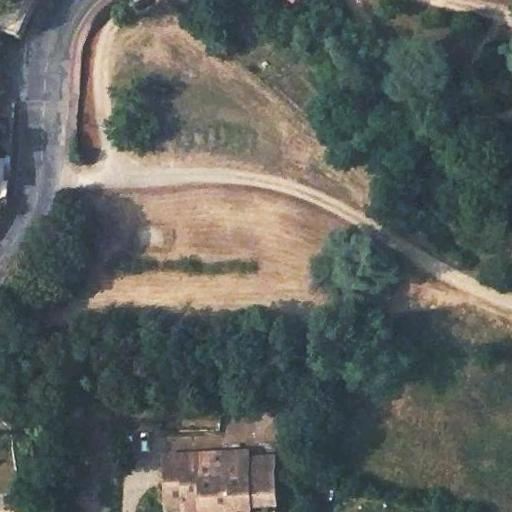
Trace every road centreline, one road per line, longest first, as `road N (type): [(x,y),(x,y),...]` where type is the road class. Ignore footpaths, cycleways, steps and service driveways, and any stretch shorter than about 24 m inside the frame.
road 1 (track): [(37,175),(240,179),(314,199),(511,302)]
road 2 (tertiary): [(67,0),(45,42),(37,175),(0,251)]
